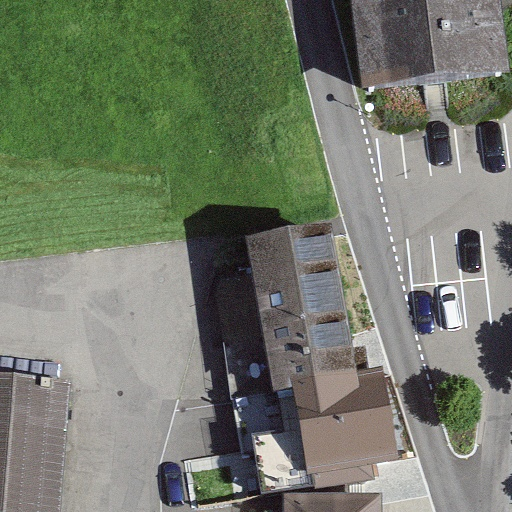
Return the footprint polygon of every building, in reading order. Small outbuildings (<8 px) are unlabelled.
[(494,74),(484,0),(349,0),(361,90),(361,93),(367,93),(366,90),(488,74),(489,77),(494,77),(494,74)] [(74,316),(155,317),(156,238),(75,237),(74,316)] [(289,392),(344,382),(319,238),(247,251),(261,335),(218,342),(227,404),(272,395),(272,397),(289,394),(289,392)] [(377,463),(384,462),(369,378),(344,382),(289,392),(289,394),(272,397),(272,395),(227,404),(234,454),(258,450),(265,494),(359,478),(357,467),(377,463)] [(0,511),(52,511),(63,386),(0,381),(0,511)]
